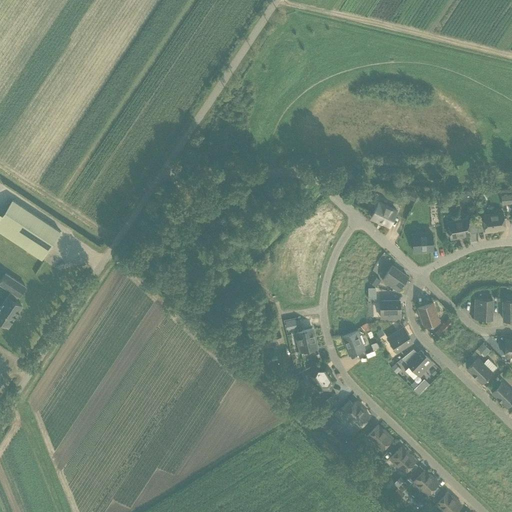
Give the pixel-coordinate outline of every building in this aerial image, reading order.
[(410,192),(407,198),(413,201),(418,193),(411,190),(410,192)] [(464,193),(467,202),(475,199),(472,191),(464,193)] [(0,211),(0,232),(33,254),(41,260),(60,231),(52,226),(12,200),(3,213),(0,211)] [(396,211),(378,202),(371,218),(379,221),(380,220),(383,222),(382,222),(389,225),(396,211)] [(505,228),(503,213),(483,215),(485,231),(494,230),(494,229),(497,229),(505,228)] [(470,234),(467,218),(447,222),(450,238),(459,237),(459,236),(470,234)] [(432,233),(412,235),(413,251),(422,251),(422,249),(425,249),(425,250),(433,249),(432,233)] [(380,264),(376,273),(382,275),(386,267),(380,264)] [(382,279),(398,290),(408,277),(392,266),(382,279)] [(22,305),(14,300),(18,295),(19,296),(26,286),(6,273),(0,281),(0,283),(11,291),(7,296),(0,307),(0,321),(8,327),(22,305)] [(373,275),(369,282),(376,286),(380,280),(373,275)] [(475,318),(491,319),(492,300),(475,299),(475,318)] [(399,300),(380,301),(380,318),(400,317),(399,300)] [(503,320),(511,320),(511,300),(503,301),(503,320)] [(424,327),(439,322),(433,303),(418,308),(424,327)] [(454,322),(449,317),(444,323),(448,327),(454,322)] [(286,329),(296,327),(294,319),(285,321),(286,329)] [(403,327),(387,338),(396,352),(412,341),(403,327)] [(312,328),(296,332),(301,351),(316,348),(312,328)] [(282,341),(279,329),(257,336),(260,347),(282,341)] [(376,332),(379,337),(384,334),(381,329),(376,332)] [(357,330),(342,336),(349,355),(364,349),(357,330)] [(482,343),(477,349),(485,356),(490,350),(482,343)] [(421,350),(407,364),(419,376),(433,362),(421,350)] [(482,383),(492,373),(477,357),(466,368),(482,383)] [(395,363),(391,367),(397,373),(400,369),(395,363)] [(320,388),(329,387),(333,379),(325,366),(316,366),(311,375),(320,388)] [(293,377),(282,384),(287,389),(295,384),(296,383),(293,377)] [(507,407),(511,401),(511,391),(501,381),(491,392),(507,407)] [(418,384),(414,389),(418,393),(423,389),(418,384)] [(358,427),(362,423),(369,415),(363,409),(362,410),(360,407),(354,402),(347,409),(343,413),(358,427)] [(381,450),(385,445),(392,438),(386,431),(385,432),(383,430),(377,424),(370,432),(366,436),(381,450)] [(346,435),(340,441),(345,446),(351,440),(346,435)] [(404,472),(408,467),(414,462),(415,460),(409,454),(408,455),(405,452),(406,452),(400,447),(393,454),(389,458),(404,472)] [(414,462),(408,467),(412,471),(417,465),(414,462)] [(427,495),(432,490),(438,483),(432,476),(431,477),(429,475),(429,474),(423,469),(413,481),(427,495)] [(396,488),(392,492),(400,499),(404,495),(396,488)] [(446,492),(435,503),(444,511),(454,511),(461,505),(455,499),(454,500),(451,497),(452,497),(446,492)] [(429,501),(424,506),(428,510),(433,505),(429,501)]
